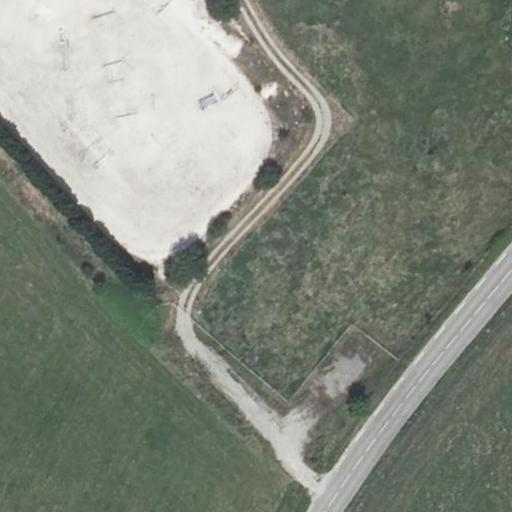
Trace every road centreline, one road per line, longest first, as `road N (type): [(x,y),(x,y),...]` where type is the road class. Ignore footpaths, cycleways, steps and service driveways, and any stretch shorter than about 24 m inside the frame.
road 1 (track): [(0,160),(146,319),(332,499)]
road 2 (tertiary): [(511,265),(393,405),(325,511)]
